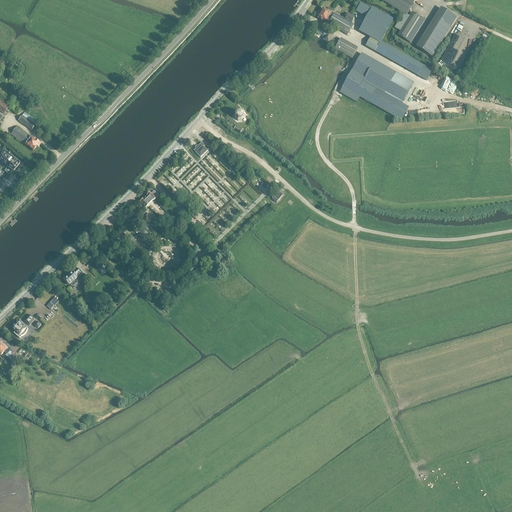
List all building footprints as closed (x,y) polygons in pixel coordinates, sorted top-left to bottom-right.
[(381,0),(406,15),(415,0),(381,0)] [(359,3),(354,11),(364,17),(369,9),(359,3)] [(364,17),(356,30),(369,37),(378,43),(379,42),(392,20),(370,7),(369,9),(364,17)] [(431,23),(416,47),(432,57),(457,16),(441,7),(431,23)] [(342,17),(341,18),(334,14),(333,16),(330,14),(331,13),(322,9),(317,18),(325,23),(347,35),(353,25),(351,23),(352,21),(347,18),(346,20),(342,17)] [(412,13),(408,20),(402,17),(395,28),(400,32),(398,35),(410,43),(424,21),(412,13)] [(328,44),(333,37),(319,27),(316,31),(317,32),(316,33),(317,34),(319,35),(320,35),(321,35),(324,37),(322,40),(328,44)] [(457,35),(441,65),(459,75),(474,42),(457,35)] [(364,45),(427,80),(432,71),(379,42),(378,43),(369,37),(364,45)] [(341,39),(335,49),(352,59),(358,48),(341,39)] [(361,53),(342,88),(401,121),(409,107),(403,104),(414,83),(361,53)] [(446,85),(451,88),(455,82),(449,79),(446,85)] [(7,110),(9,107),(0,101),(0,111),(4,114),(6,111),(8,112),(9,111),(7,110)] [(238,121),(242,121),(244,118),(244,114),(241,111),(237,112),(234,115),(233,116),(234,117),(235,119),(238,121)] [(18,121),(32,131),(35,126),(34,125),(36,121),(25,113),(18,121)] [(38,147),(41,144),(39,143),(39,142),(37,140),(36,141),(31,137),(30,138),(29,138),(30,137),(17,127),(11,135),(25,144),(25,145),(34,151),(36,147),(37,146),(38,147)] [(196,148),(195,149),(194,151),(195,153),(200,158),(207,151),(209,149),(202,142),(198,146),(197,146),(195,148),(196,148)] [(3,152),(0,155),(0,157),(1,158),(0,158),(0,159),(2,161),(7,165),(7,164),(9,166),(7,167),(12,171),(14,172),(20,164),(7,154),(5,152),(4,153),(3,152)] [(283,195),(278,191),(272,199),(276,203),(283,195)] [(153,201),(158,196),(154,192),(151,194),(150,193),(146,196),(147,197),(143,200),(143,199),(140,202),(145,208),(152,201),(153,201)] [(200,261),(203,264),(209,259),(206,256),(204,258),(203,257),(200,259),(201,260),(200,261)] [(68,277),(64,281),(69,286),(70,286),(72,288),(73,287),(75,289),(86,277),(89,280),(90,279),(80,268),(74,274),(72,273),(68,277)] [(54,298),(50,302),(55,307),(59,302),(54,298)] [(50,302),(46,306),(51,310),(55,306),(50,302)] [(30,315),(25,321),(29,326),(35,319),(30,315)] [(15,326),(12,329),(15,332),(14,333),(19,339),(21,336),(23,336),(24,335),(25,334),(26,333),(27,331),(27,330),(28,329),(19,322),(16,325),(15,323),(13,325),(15,326)] [(0,355),(1,356),(4,353),(7,355),(11,351),(9,348),(3,343),(2,344),(0,342),(0,355)] [(14,362),(7,355),(3,359),(13,368),(14,367),(12,364),(14,362)] [(0,490),(0,497),(14,494),(13,487),(0,490)]
